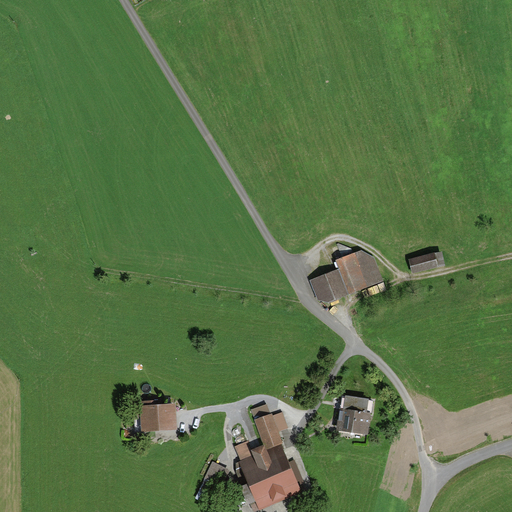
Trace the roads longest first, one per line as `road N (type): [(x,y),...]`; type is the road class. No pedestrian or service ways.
road 1 (track): [(63,253),(105,271),(304,296)]
road 2 (track): [(287,268),(342,238),(408,275),(511,255)]
road 3 (track): [(357,345),(339,358),(316,412),(292,416),(252,397),(188,412)]
